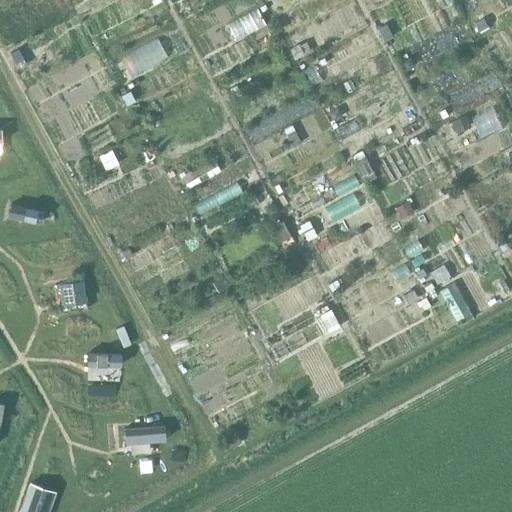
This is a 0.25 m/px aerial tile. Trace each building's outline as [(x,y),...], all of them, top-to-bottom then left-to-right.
[(165,0),(157,0),(153,3),(161,15),(172,9),(165,0)] [(182,13),(191,31),(200,27),(191,8),(182,13)] [(399,160),(388,169),(402,188),(414,180),(399,160)] [(307,235),(312,249),(326,245),(322,231),(307,235)] [(440,282),(445,293),(460,287),(455,275),(440,282)] [(497,309),(511,302),(511,284),(510,279),(488,288),(497,309)]
